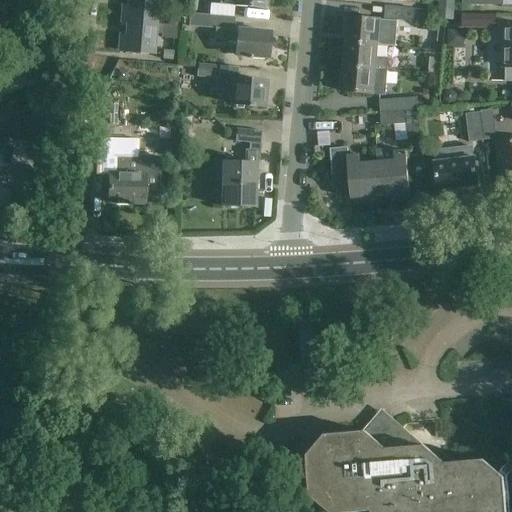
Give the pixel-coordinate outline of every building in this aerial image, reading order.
[(121,23),(126,24),(155,26),(157,0),(128,0),(128,7),(122,7),(121,23)] [(169,0),(168,26),(177,26),(179,0),(169,0)] [(218,0),(219,6),(231,7),(265,9),(265,0),(218,0)] [(454,0),(436,0),(436,19),(454,20),(454,0)] [(383,19),(413,22),(415,9),(385,6),(383,19)] [(269,34),(235,31),(233,31),(234,17),(189,14),(188,27),(214,29),(214,40),(234,42),(233,56),(267,59),(269,34)] [(496,16),(468,15),(468,29),(496,29),(496,16)] [(344,42),(376,45),(395,46),(397,22),(346,18),(344,42)] [(155,26),(126,24),(125,36),(120,36),(119,52),(153,55),(155,26)] [(511,28),(503,28),(503,68),(505,68),(505,82),(511,81),(511,28)] [(464,32),(448,31),(447,46),(457,47),(464,41),(464,32)] [(342,67),(374,69),(388,70),(389,59),(375,58),(376,45),(344,42),(342,67)] [(440,59),(429,58),(428,74),(439,74),(440,59)] [(220,67),(197,65),(196,78),(219,79),(220,67)] [(374,69),(342,67),(340,93),(386,96),(387,84),(373,83),(374,69)] [(264,83),(221,79),(220,91),(230,92),(229,106),(262,108),(264,83)] [(380,114),(400,113),(418,111),(418,99),(379,101),(380,114)] [(418,111),(400,113),(402,125),(393,126),(397,126),(397,140),(408,140),(408,137),(419,136),(418,111)] [(482,113),(485,141),(496,139),(492,111),(482,113)] [(400,113),(380,114),(380,126),(393,126),(402,125),(400,113)] [(485,141),(482,113),(465,115),(469,143),(485,141)] [(244,151),(244,164),(222,163),(221,207),(255,208),(256,165),(259,165),(259,153),(261,132),(235,129),(234,143),(248,145),(248,151),(244,151)] [(511,141),(496,143),(500,184),(511,182),(511,141)] [(95,176),(95,149),(84,148),(84,176),(95,176)] [(379,198),(376,163),(358,165),(357,156),(348,157),(348,148),(329,149),(332,185),(347,184),(349,200),(379,198)] [(376,163),(379,198),(408,196),(405,152),(396,153),(395,148),(376,150),(377,163),(376,163)] [(112,174),(108,174),(107,204),(144,205),(144,190),(159,191),(160,156),(112,155),(112,174)] [(473,159),(433,164),(436,192),(477,187),(473,159)] [(507,511),(505,479),(481,461),(445,464),(403,429),(325,436),(306,457),(309,497),(325,511),(507,511)]
